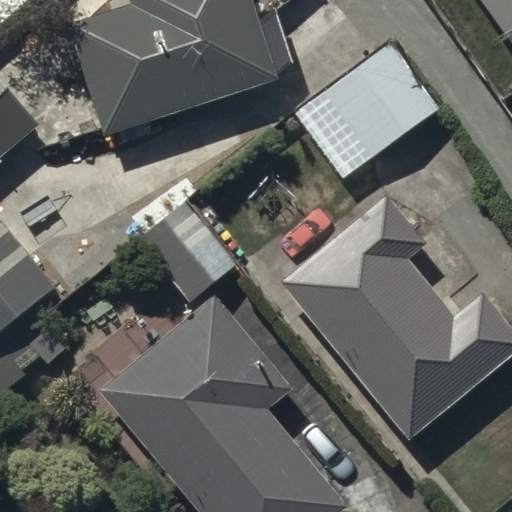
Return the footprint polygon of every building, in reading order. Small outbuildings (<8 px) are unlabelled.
[(0,0),(0,32),(39,2),(37,0),(0,0)] [(127,0),(129,6),(65,25),(101,140),(276,84),(347,17),(331,0),(278,0),(257,21),(250,0),(127,0)] [(511,0),(476,0),(511,49),(511,0)] [(0,149),(30,124),(16,108),(53,77),(14,32),(0,44),(0,149)] [(342,182),(440,111),(390,43),(293,116),(342,182)] [(124,226),(189,305),(236,266),(173,187),(124,226)] [(387,193),(278,283),(409,444),(511,357),(511,329),(482,293),(454,317),(408,262),(429,244),(387,193)] [(0,332),(55,286),(0,220),(0,332)] [(213,296),(97,393),(197,511),(342,511),(348,508),(265,411),(290,390),(213,296)]
